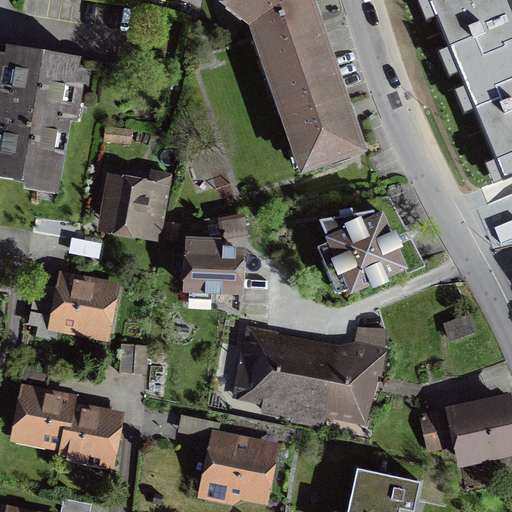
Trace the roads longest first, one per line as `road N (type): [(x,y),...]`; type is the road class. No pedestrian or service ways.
road 1 (residential): [(360,0),(429,184),(511,341)]
road 2 (residential): [(0,235),(20,240),(14,344),(0,356)]
